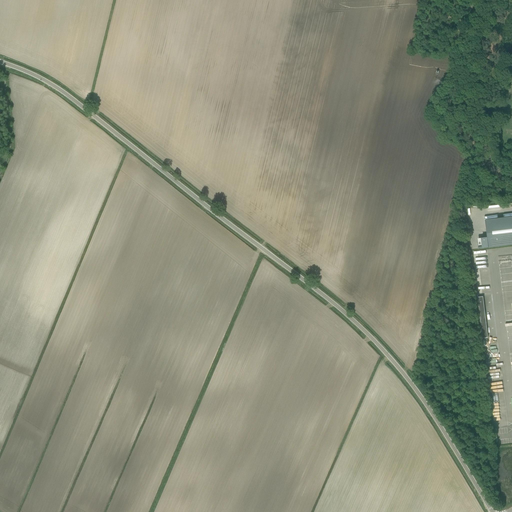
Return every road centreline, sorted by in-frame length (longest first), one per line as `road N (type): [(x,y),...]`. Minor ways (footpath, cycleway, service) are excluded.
road 1 (unclassified): [(491,511),(427,402),(365,330),(64,91),(0,60)]
road 2 (unknown): [(511,427),(504,303),(504,263),(511,253)]
